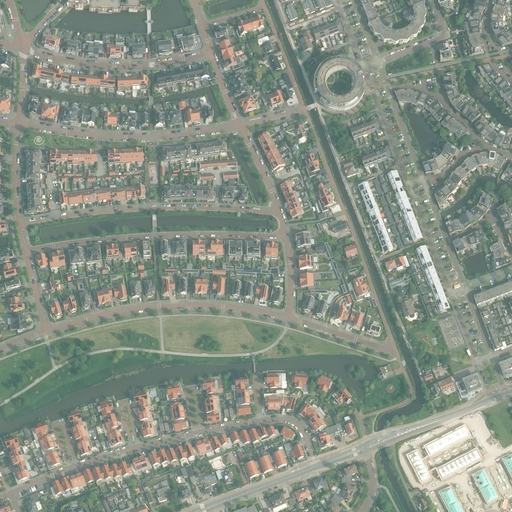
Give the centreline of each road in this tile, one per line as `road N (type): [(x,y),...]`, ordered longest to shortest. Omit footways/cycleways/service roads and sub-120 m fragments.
road 1 (residential): [(288,317),(394,346),(304,109)]
road 2 (residential): [(24,251),(154,234),(284,235)]
road 3 (residential): [(278,211),(148,209),(18,224)]
road 4 (residential): [(45,331),(185,304),(288,317)]
road 5 (residential): [(239,125),(146,137),(17,123)]
road 6 (residential): [(210,53),(114,66),(21,49)]
road 7 (tertiary): [(366,448),(491,399)]
road 8 (tertiary): [(199,511),(316,466)]
